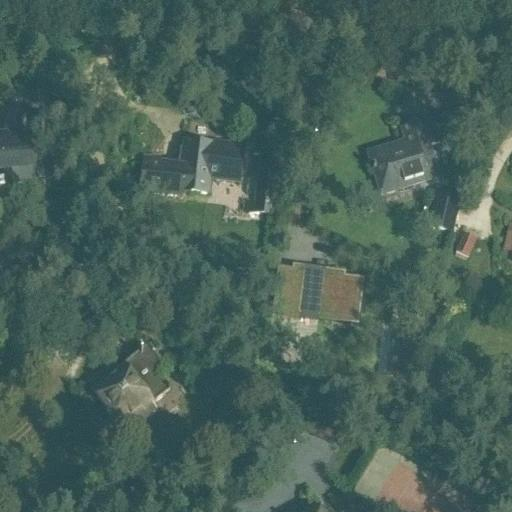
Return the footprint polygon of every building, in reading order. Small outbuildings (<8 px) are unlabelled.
[(26,135),(24,109),(4,111),(7,138),(0,138),(0,169),(11,168),(12,186),(32,185),(32,181),(59,179),(57,149),(29,151),(28,139),(29,139),(29,135),(26,135)] [(373,174),(378,193),(378,197),(438,180),(428,146),(437,143),(432,124),(401,131),(405,146),(368,157),(371,169),(371,170),(372,174),(373,174)] [(242,171),(244,150),(185,143),(184,152),(180,151),(177,170),(158,167),(159,162),(141,159),(137,195),(154,197),(155,191),(207,197),(209,180),(240,184),(242,171)] [(281,158),(259,156),(253,205),(243,204),(242,215),(273,219),(281,158)] [(461,202),(435,196),(427,232),(453,238),(461,202)] [(468,261),(475,243),(464,238),(456,256),(457,256),(455,259),(465,264),(467,260),(468,261)] [(48,240),(48,257),(71,257),(71,240),(48,240)] [(56,300),(91,275),(77,256),(42,281),(56,300)] [(0,306),(36,279),(24,264),(5,278),(8,283),(0,289),(0,306)] [(283,279),(279,315),(300,317),(301,312),(318,314),(317,319),(352,323),(356,288),(338,286),(338,281),(298,276),(298,281),(283,279)] [(88,347),(121,320),(100,294),(89,304),(92,307),(76,320),(83,328),(76,333),(88,347)] [(162,415),(157,408),(175,394),(163,380),(169,375),(151,353),(127,372),(129,375),(104,395),(103,402),(102,403),(107,409),(108,409),(114,409),(128,426),(123,430),(131,440),(162,415)]
